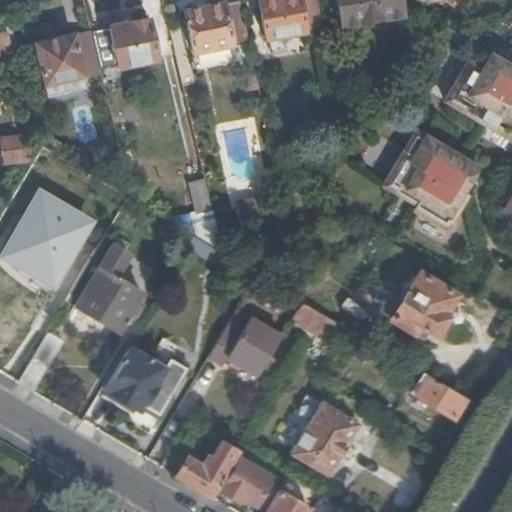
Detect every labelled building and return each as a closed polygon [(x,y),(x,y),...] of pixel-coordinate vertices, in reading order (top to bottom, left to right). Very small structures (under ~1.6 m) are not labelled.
[(322,28),(316,0),(258,0),(264,36),(322,28)] [(402,16),(399,0),(334,0),(338,25),(402,16)] [(248,39),(239,1),(224,4),(224,2),(184,10),(193,51),(248,39)] [(117,68),(156,59),(146,18),(107,27),(117,68)] [(0,54),(15,50),(8,25),(0,27),(0,54)] [(99,72),(89,31),(31,45),(40,85),(77,77),(99,72)] [(445,95),(511,135),(511,66),(490,52),(480,67),(468,59),(445,95)] [(81,90),(77,77),(40,85),(43,98),(81,90)] [(511,140),(511,135),(445,95),(443,98),(511,140)] [(394,163),(460,203),(467,192),(461,188),(469,175),(475,166),(414,129),(394,163)] [(50,136),(46,144),(56,149),(60,142),(50,136)] [(1,141),(4,162),(28,157),(25,138),(1,141)] [(75,167),(55,154),(46,167),(57,174),(52,181),(63,188),(75,167)] [(444,230),(460,203),(394,163),(381,184),(414,203),(410,210),(444,230)] [(461,188),(467,192),(469,193),(477,179),(469,175),(461,188)] [(215,213),(207,180),(191,184),(200,217),(215,213)] [(291,202),(303,190),(296,185),(285,196),(291,202)] [(35,186),(0,245),(0,259),(53,289),(93,219),(35,186)] [(246,234),(266,214),(263,197),(239,202),(246,234)] [(192,234),(184,248),(201,258),(208,244),(192,234)] [(124,257),(109,247),(72,307),(116,333),(138,296),(111,280),(124,257)] [(458,296),(418,272),(398,305),(390,319),(413,333),(419,324),(435,335),(458,296)] [(11,294),(0,287),(0,310),(1,309),(21,322),(31,306),(28,304),(32,296),(16,286),(11,294)] [(377,311),(390,319),(398,305),(385,297),(377,311)] [(339,326),(302,304),(290,320),(293,323),(329,344),(339,326)] [(234,312),(205,360),(220,369),(226,361),(255,379),(278,340),(234,312)] [(16,384),(31,393),(61,343),(46,334),(16,384)] [(168,396),(182,370),(167,361),(162,369),(129,349),(103,392),(138,412),(139,411),(142,406),(156,415),(168,396)] [(365,355),(357,349),(341,374),(349,379),(365,355)] [(451,418),(463,398),(423,374),(411,395),(451,418)] [(142,406),(139,411),(158,421),(172,398),(168,396),(156,415),(142,406)] [(326,477),(356,425),(320,403),(289,455),(326,477)] [(172,478),(208,499),(237,450),(232,447),(219,440),(209,458),(204,455),(198,465),(184,458),(172,478)] [(269,478),(238,459),(218,492),(235,503),(238,499),(252,507),(269,478)] [(263,511),(303,511),(306,508),(277,491),(263,511)]
